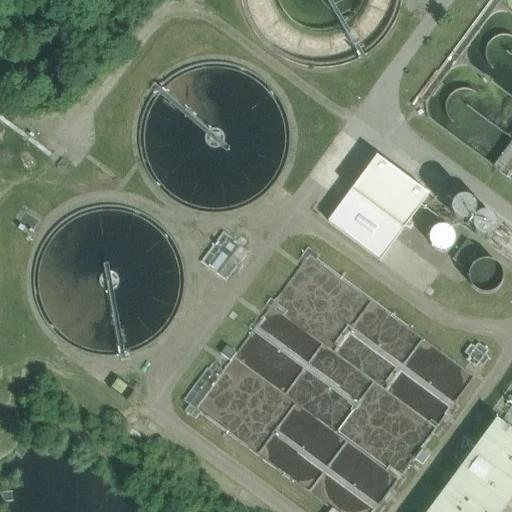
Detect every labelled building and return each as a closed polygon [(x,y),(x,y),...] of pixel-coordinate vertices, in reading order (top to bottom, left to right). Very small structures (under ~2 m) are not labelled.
[(377,158),(328,224),(380,262),(429,196),(377,158)] [(470,194),(464,195),(457,201),(455,209),(458,215),(463,219),(472,220),(480,215),(482,208),(481,201),(476,196),(470,194)] [(496,206),(489,207),(483,213),(481,221),(484,227),(489,231),(498,232),(505,227),(508,220),(506,213),(502,208),(496,206)] [(453,218),(446,219),(439,226),(438,234),(440,240),(445,244),(454,245),(462,240),(464,233),(463,225),(458,220),(453,218)] [(226,277),(247,249),(222,231),(201,259),(226,277)] [(477,249),(467,241),(453,260),(463,268),(477,249)] [(489,265),(481,266),(473,271),(470,277),(470,286),(474,292),(480,296),(489,297),(496,294),(501,288),(503,279),(500,272),(496,268),(489,265)] [(511,430),(497,420),(428,511),(502,511),(511,499),(511,430)]
